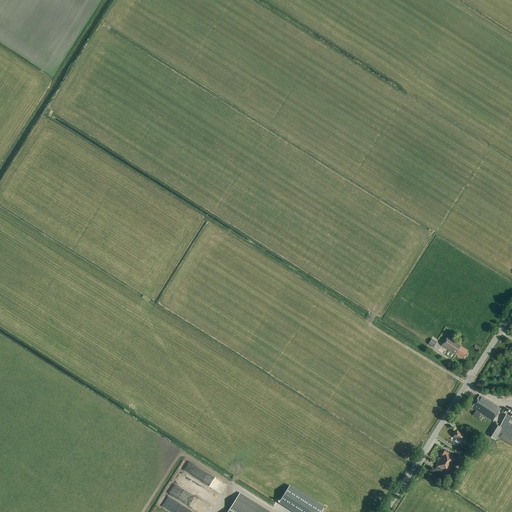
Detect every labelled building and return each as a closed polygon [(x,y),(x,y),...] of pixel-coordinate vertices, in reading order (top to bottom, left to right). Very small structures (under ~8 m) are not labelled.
[(454,342),(451,340),(452,340),(447,337),(442,346),(460,357),(460,356),(463,358),(467,351),(461,347),(461,346),(454,341),(454,342)] [(434,347),(437,342),(432,339),(429,344),(434,347)] [(476,410),(473,415),(479,419),(481,415),(480,414),(481,413),(493,421),(501,409),(480,396),(473,408),(476,410)] [(511,416),(509,422),(504,419),(500,426),(493,422),(486,435),(496,440),(498,437),(511,444),(511,416)] [(465,435),(457,430),(456,432),(455,432),(455,434),(455,435),(454,437),(457,439),(455,441),(458,443),(458,444),(459,444),(460,444),(461,441),(462,442),(462,441),(468,444),(471,438),(469,437),(469,436),(465,434),(465,435)] [(444,475),(456,457),(445,450),(442,455),(443,455),(437,465),(438,466),(435,470),(434,469),(432,473),(441,479),(444,475)] [(165,481),(171,485),(175,478),(169,475),(165,481)] [(191,485),(189,490),(210,498),(212,493),(191,485)] [(294,511),(320,511),(324,507),(290,485),(279,502),(294,511)] [(163,497),(184,508),(186,504),(183,502),(184,500),(174,495),(175,493),(167,489),(163,497)] [(240,493),(227,511),(270,511),(240,493)]
